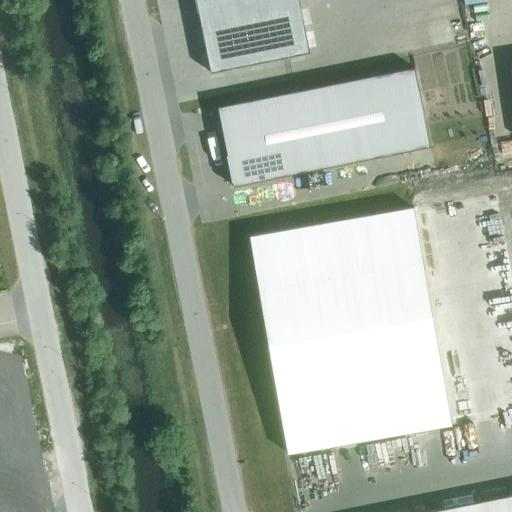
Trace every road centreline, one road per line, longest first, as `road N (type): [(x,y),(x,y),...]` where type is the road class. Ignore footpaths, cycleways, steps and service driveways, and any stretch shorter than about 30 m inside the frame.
road 1 (unclassified): [(129,0),(230,511)]
road 2 (unclassified): [(0,108),(81,511)]
